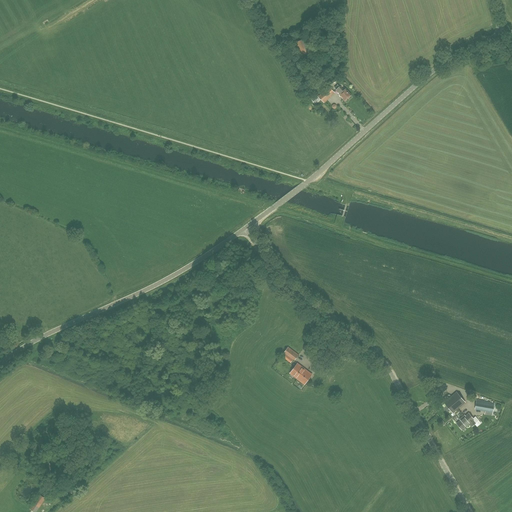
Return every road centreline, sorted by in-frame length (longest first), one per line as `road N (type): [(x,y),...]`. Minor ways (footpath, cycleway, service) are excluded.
road 1 (track): [(511,282),(0,128)]
road 2 (unclassified): [(470,511),(385,362),(270,266),(244,228)]
road 3 (unclassified): [(244,228),(437,67),(502,34)]
road 4 (unclassified): [(0,363),(167,279),(244,228)]
